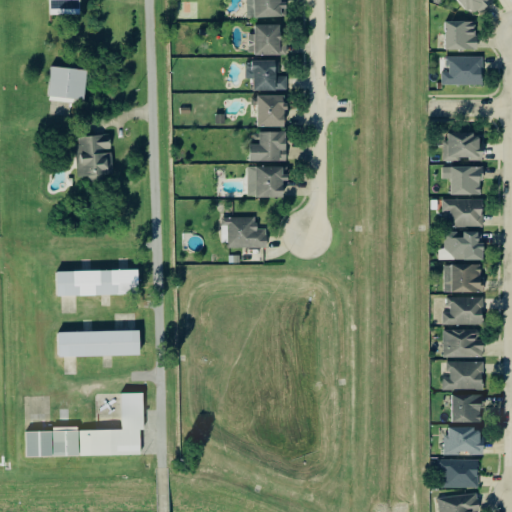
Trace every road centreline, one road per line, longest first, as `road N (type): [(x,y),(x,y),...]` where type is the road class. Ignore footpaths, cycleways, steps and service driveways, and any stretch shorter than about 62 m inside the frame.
road 1 (residential): [(158,473),(147,0)]
road 2 (residential): [(311,0),(314,209),(304,236)]
road 3 (residential): [(511,184),(511,28)]
